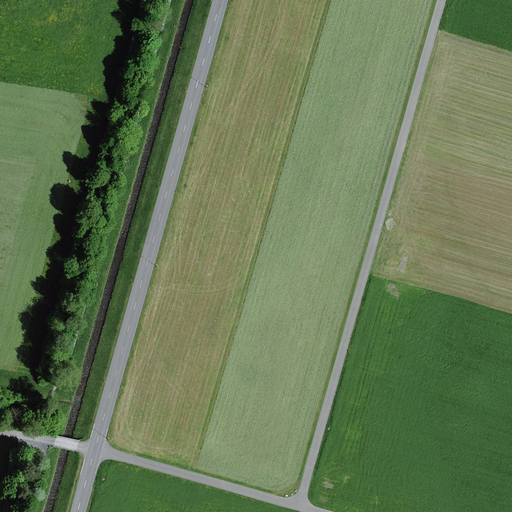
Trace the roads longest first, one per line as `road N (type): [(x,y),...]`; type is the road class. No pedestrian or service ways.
road 1 (residential): [(299,506),(441,0)]
road 2 (tertiary): [(221,0),(94,449)]
road 3 (residential): [(299,506),(94,449)]
